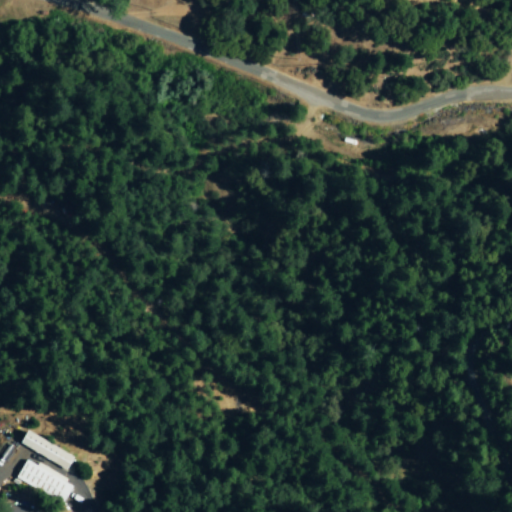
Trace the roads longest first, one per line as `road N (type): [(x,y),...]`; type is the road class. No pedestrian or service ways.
road 1 (residential): [(24,0),(379,124),(456,101),(511,97)]
road 2 (residential): [(511,473),(466,390),(463,327),(511,304)]
